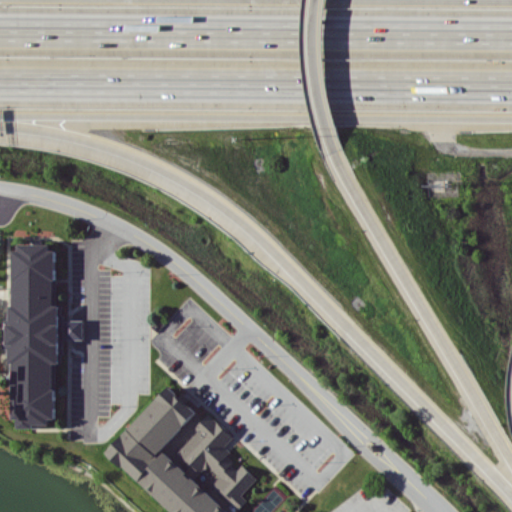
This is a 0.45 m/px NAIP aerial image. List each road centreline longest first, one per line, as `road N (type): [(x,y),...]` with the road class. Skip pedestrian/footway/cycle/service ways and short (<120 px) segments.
road 1 (motorway): [(0,123),(131,154),(233,213),(511,498)]
road 2 (residential): [(442,511),(147,242),(71,205),(0,187)]
road 3 (motorway): [(0,80),(511,83)]
road 4 (motorway): [(0,114),(511,117)]
road 5 (motorway): [(511,32),(0,29)]
road 6 (motorway): [(336,151),(511,459)]
road 7 (motorway): [(317,0),(319,95),(336,151)]
